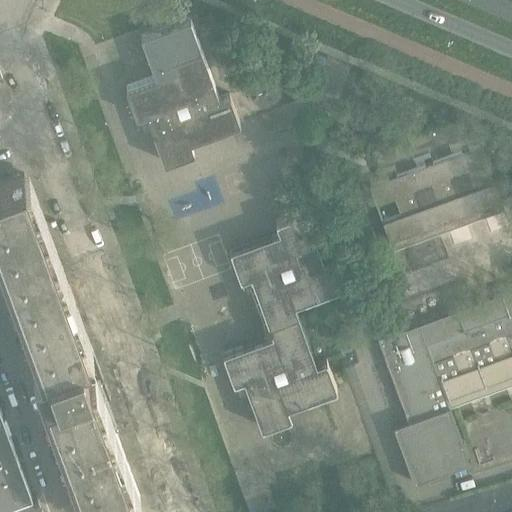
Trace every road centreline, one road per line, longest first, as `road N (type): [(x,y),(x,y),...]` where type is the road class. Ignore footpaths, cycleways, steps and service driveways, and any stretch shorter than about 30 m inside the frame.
road 1 (unclassified): [(180,511),(39,127)]
road 2 (unclassified): [(0,328),(64,511)]
road 3 (secondary): [(387,0),(511,51)]
